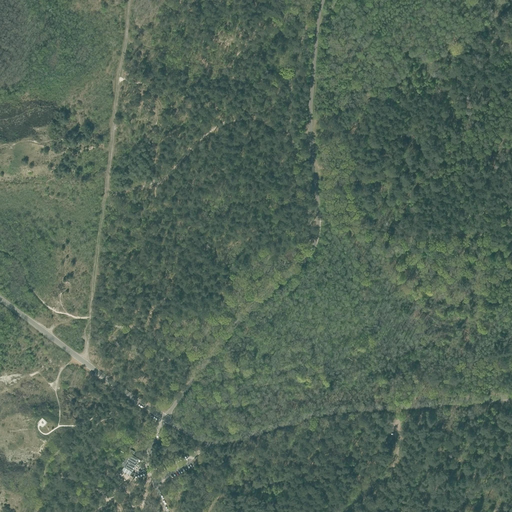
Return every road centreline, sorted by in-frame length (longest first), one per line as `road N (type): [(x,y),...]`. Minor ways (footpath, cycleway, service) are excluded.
road 1 (unclassified): [(322,0),(309,117),(317,238),(229,331),(164,418)]
road 2 (unclassified): [(511,397),(326,411),(223,440),(191,435),(164,418)]
road 3 (unclassified): [(164,418),(0,298)]
